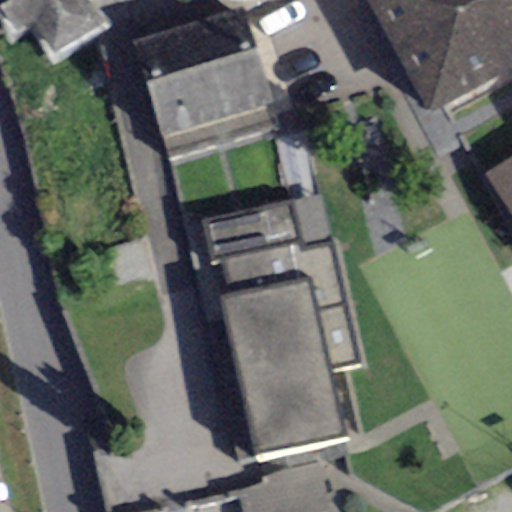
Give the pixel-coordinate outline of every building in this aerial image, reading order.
[(101,25),(84,0),(0,0),(0,7),(17,32),(31,23),(53,56),(101,25)] [(511,0),(367,0),(429,112),(511,67),(511,0)] [(131,42),(169,160),(277,126),(239,7),(131,42)] [(511,159),(488,174),(511,215),(511,159)] [(207,218),(202,219),(253,457),(359,434),(346,371),(360,368),(322,193),(207,218)]
